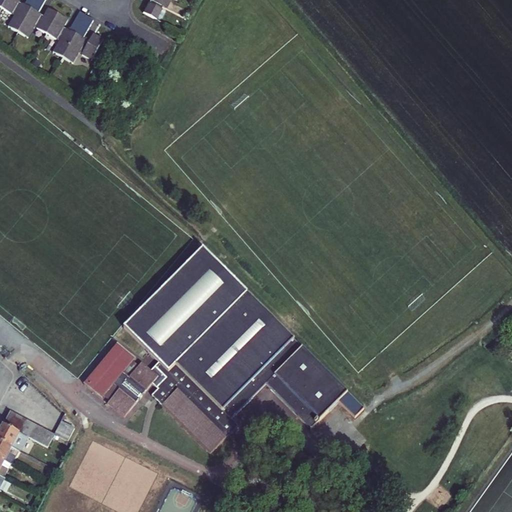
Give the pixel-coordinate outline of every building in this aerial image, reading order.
[(0,0),(0,11),(7,16),(8,14),(13,6),(15,0),(0,0)] [(16,8),(12,16),(4,28),(24,40),(31,27),(36,19),(37,17),(34,15),(42,0),(23,0),(20,7),(17,5),(16,8)] [(147,0),(146,1),(149,3),(157,7),(163,10),(168,0),(147,0)] [(157,11),(155,10),(147,6),(145,5),(140,15),(152,21),(157,11)] [(45,11),(39,21),(35,29),(33,31),(53,42),(54,40),(59,32),(64,22),(45,11)] [(82,45),(83,43),(81,42),(91,23),(77,15),(66,33),(63,32),(62,34),(57,42),(50,54),(70,66),(77,53),(82,45)] [(90,37),(85,47),(80,55),(79,57),(88,63),(100,42),(90,37)] [(152,372),(162,383),(153,392),(154,394),(148,400),(206,459),(234,432),(227,425),(262,390),(309,436),(344,399),(200,254),(120,333),(156,369),(152,372)] [(111,345),(105,352),(109,356),(88,383),(83,379),(78,386),(97,401),(108,388),(115,393),(103,408),(121,422),(154,381),(137,367),(126,380),(118,375),(130,361),(111,345)] [(109,356),(105,352),(83,379),(88,383),(109,356)] [(10,419),(4,415),(0,422),(0,430),(4,432),(10,419)] [(56,425),(75,435),(77,431),(61,416),(56,425)] [(16,422),(10,419),(4,432),(10,435),(16,422)] [(24,425),(16,422),(10,435),(17,439),(24,425)] [(24,442),(30,429),(24,425),(17,439),(22,441),(24,442)] [(56,425),(53,432),(71,441),(75,435),(56,425)] [(30,446),(36,432),(30,429),(24,442),(30,446)] [(0,448),(6,452),(14,456),(22,441),(17,439),(10,435),(4,432),(0,430),(0,448)] [(44,435),(36,432),(30,446),(37,449),(44,435)] [(50,438),(68,448),(71,441),(53,432),(50,438)] [(44,435),(37,449),(43,452),(50,438),(44,435)] [(0,465),(8,469),(11,462),(3,458),(6,452),(0,448),(0,465)] [(3,458),(11,462),(14,456),(6,452),(3,458)]
